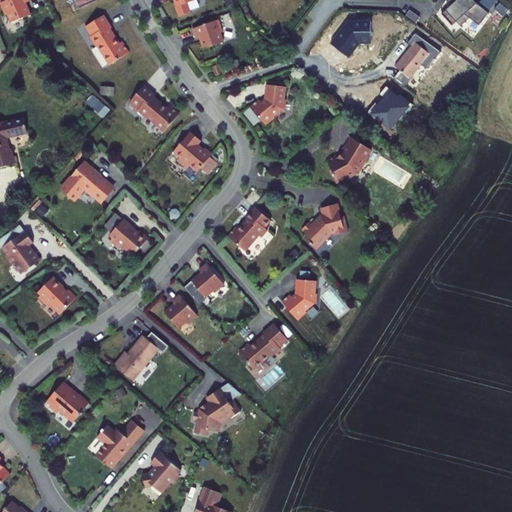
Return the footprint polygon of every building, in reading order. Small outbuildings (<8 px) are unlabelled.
[(28,0),(7,0),(0,3),(6,15),(8,14),(11,23),(31,14),(26,3),(29,1),(28,0)] [(164,0),(168,0),(172,11),(192,4),(190,0),(164,0)] [(447,0),(452,4),(442,13),(452,25),(465,14),(480,25),(489,12),(477,3),(474,0),(447,0)] [(496,10),(501,1),(499,0),(483,0),(483,2),(496,10)] [(111,28),(103,15),(85,26),(91,36),(89,37),(93,43),(96,44),(109,65),(128,53),(121,41),(118,43),(109,29),(111,28)] [(218,20),(193,29),(196,38),(199,37),(204,49),(223,42),(220,33),(222,32),(218,20)] [(438,58),(421,46),(402,71),(419,83),(438,58)] [(350,50),(345,56),(357,65),(361,59),(350,50)] [(219,64),(213,67),(216,76),(222,74),(219,64)] [(259,100),(251,106),(266,125),(275,118),(274,116),(283,109),(286,109),(287,99),(284,99),(286,86),(267,84),(265,99),(262,102),(259,100)] [(156,95),(144,86),(130,102),(139,109),(138,111),(143,116),(146,115),(165,131),(179,114),(169,106),(167,109),(163,106),(163,105),(162,103),(161,103),(159,103),(154,98),(156,95)] [(106,116),(112,109),(94,94),(88,101),(106,116)] [(385,108),(377,103),(370,113),(378,118),(385,108)] [(1,122),(0,122),(0,166),(14,163),(10,151),(8,151),(5,139),(27,133),(24,120),(2,126),(1,122)] [(202,141),(191,132),(174,152),(180,157),(178,160),(187,168),(190,166),(197,172),(201,168),(207,174),(217,162),(219,160),(213,154),(206,148),(204,149),(199,145),(202,141)] [(371,150),(351,137),(342,150),(345,152),(344,154),(339,159),(338,156),(327,162),(332,170),(331,173),(336,182),(339,183),(340,185),(350,180),(349,178),(356,174),(358,170),(362,169),(368,159),(367,156),(371,150)] [(115,188),(85,162),(73,177),(66,185),(80,197),(84,192),(92,199),(100,206),(115,188)] [(338,211),(336,204),(320,208),(322,216),(317,221),(315,221),(312,224),(310,221),(302,229),(309,236),(306,238),(316,248),(332,232),(335,232),(336,235),(348,232),(344,216),(341,217),(340,211),(338,211)] [(271,220),(256,207),(246,218),(248,219),(239,229),(236,227),(228,236),(245,251),(259,235),(262,237),(268,230),(265,228),(271,220)] [(135,228),(125,219),(110,236),(113,239),(111,241),(119,248),(121,246),(134,256),(150,238),(141,231),(139,233),(135,230),(136,229),(135,228)] [(30,246),(34,243),(26,231),(26,232),(21,226),(0,240),(0,243),(3,248),(8,255),(6,256),(13,266),(16,264),(23,274),(41,261),(35,252),(34,253),(30,246)] [(202,272),(184,287),(198,303),(213,290),(215,292),(225,284),(207,263),(199,269),(202,272)] [(64,286),(54,276),(38,292),(41,295),(39,297),(46,305),(49,302),(61,314),(77,297),(69,289),(67,291),(64,288),(64,287),(64,286)] [(316,280),(298,279),(296,294),(293,297),(290,294),(282,301),(298,319),(307,312),(306,310),(314,303),(317,303),(317,293),(315,293),(316,280)] [(175,303),(166,312),(179,328),(187,322),(188,323),(198,315),(181,294),(173,300),(175,303)] [(289,340),(275,323),(263,333),(265,335),(260,340),(258,340),(257,341),(256,342),(256,343),(252,346),(250,343),(240,352),(254,369),(273,353),(276,353),(281,348),(280,347),(289,340)] [(144,337),(140,333),(125,352),(123,350),(112,363),(131,379),(157,348),(161,351),(167,344),(150,330),(144,337)] [(79,395),(63,382),(46,401),(50,405),(49,406),(58,413),(61,409),(74,421),(81,413),(82,414),(84,412),(83,411),(90,403),(79,394),(79,395)] [(230,402),(221,388),(208,397),(211,401),(200,409),(199,412),(195,411),(193,420),(198,421),(195,433),(207,435),(208,429),(220,431),(222,423),(231,417),(232,418),(241,412),(233,400),(230,402)] [(145,430),(133,419),(127,425),(129,426),(123,433),(119,429),(117,432),(108,424),(106,427),(105,427),(102,430),(103,430),(98,437),(106,444),(97,455),(113,468),(145,430)] [(181,470),(160,452),(151,462),(156,467),(153,471),(152,470),(150,473),(143,474),(145,487),(153,485),(160,492),(163,491),(171,482),(173,483),(180,475),(178,474),(181,470)] [(0,462),(2,461),(0,458),(0,486),(11,475),(0,463),(0,462)] [(222,493),(206,487),(196,511),(232,511),(233,511),(217,506),(222,493)] [(25,511),(20,507),(19,508),(12,502),(7,509),(6,508),(4,511),(5,511),(3,511),(25,511)]
